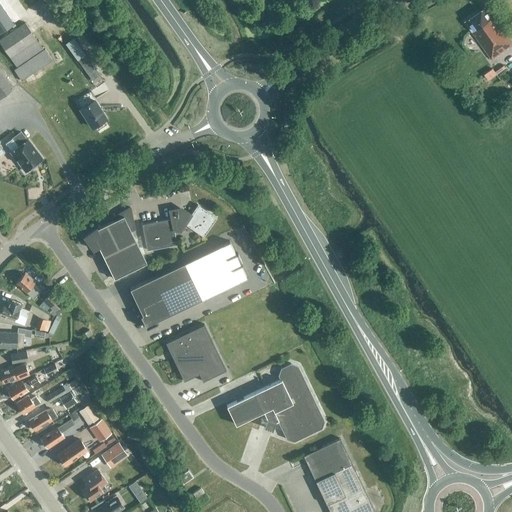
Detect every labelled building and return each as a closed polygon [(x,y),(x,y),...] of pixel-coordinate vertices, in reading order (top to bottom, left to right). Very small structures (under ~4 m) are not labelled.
[(0,0),(0,33),(18,21),(4,0),(0,0)] [(19,0),(26,9),(39,0),(19,0)] [(491,59),(511,44),(511,40),(487,6),(465,21),(491,59)] [(0,43),(16,66),(42,48),(25,22),(0,39),(0,43)] [(21,80),(52,59),(45,49),(14,70),(21,80)] [(92,80),(100,74),(85,54),(77,60),(92,80)] [(0,98),(14,88),(0,69),(0,98)] [(250,95),(245,87),(239,90),(244,99),(250,95)] [(80,108),(92,127),(106,118),(100,109),(94,100),(94,99),(80,108)] [(12,138),(17,144),(18,146),(11,152),(25,171),(42,158),(28,139),(27,140),(20,132),(12,138)] [(189,217),(180,211),(178,221),(184,225),(185,224),(203,236),(216,217),(197,204),(189,217)] [(105,265),(114,279),(122,275),(121,274),(146,262),(131,230),(134,229),(130,207),(112,217),(114,220),(97,229),(96,227),(84,236),(93,249),(98,246),(107,263),(105,265)] [(178,221),(180,211),(170,213),(170,212),(169,212),(170,218),(142,224),(147,250),(176,244),(173,230),(177,229),(179,231),(178,232),(179,233),(184,225),(178,221)] [(155,321),(201,299),(246,277),(241,265),(242,264),(237,253),(235,253),(229,241),(184,262),(130,287),(142,313),(140,314),(139,311),(139,312),(146,328),(159,321),(156,322),(155,321)] [(24,273),(16,283),(26,292),(33,298),(41,289),(38,286),(34,282),(24,273)] [(53,309),(59,303),(49,295),(44,301),(53,309)] [(3,305),(1,310),(0,312),(1,312),(1,313),(16,319),(17,314),(27,317),(29,311),(20,307),(22,303),(10,298),(7,306),(4,305),(3,305)] [(47,333),(35,330),(34,336),(43,338),(43,337),(49,337),(53,332),(61,317),(56,315),(47,333)] [(44,330),(47,319),(38,317),(35,327),(44,330)] [(204,324),(165,342),(184,381),(199,373),(203,381),(226,370),(204,324)] [(17,327),(17,332),(0,331),(0,346),(16,347),(16,346),(23,346),(23,336),(30,337),(31,330),(17,327)] [(12,364),(28,361),(26,352),(10,354),(12,364)] [(24,363),(14,367),(13,365),(0,370),(0,373),(4,383),(12,379),(13,381),(29,374),(24,363)] [(43,369),(46,376),(58,370),(54,363),(43,369)] [(281,379),(253,392),(226,405),(235,424),(263,411),(267,418),(264,427),(272,430),(275,421),(278,420),(287,438),(294,441),(321,427),(323,420),(297,366),(290,364),(281,368),(279,375),(281,379)] [(27,389),(39,381),(35,375),(23,383),(21,380),(15,384),(16,385),(8,391),(13,398),(19,394),(20,396),(28,390),(27,389)] [(49,403),(57,397),(78,385),(74,378),(67,383),(66,383),(62,385),(62,386),(45,396),(49,403)] [(83,390),(80,384),(74,388),(77,393),(83,390)] [(67,409),(77,403),(70,392),(60,398),(67,409)] [(23,414),(40,403),(35,396),(30,399),(28,395),(16,403),(23,414)] [(88,424),(90,423),(100,416),(90,403),(78,411),(88,424)] [(35,430),(52,419),(57,416),(51,407),(28,420),(35,430)] [(69,415),(73,421),(79,417),(75,411),(69,415)] [(74,424),(71,418),(65,422),(57,427),(41,438),(47,448),(64,437),(61,432),(74,424)] [(111,432),(101,418),(89,427),(99,441),(111,432)] [(311,471),(348,454),(340,437),(303,455),(311,471)] [(65,465),(78,456),(85,451),(77,441),(71,445),(70,445),(57,455),(61,459),(60,460),(63,464),(64,464),(65,465)] [(92,449),(95,453),(106,446),(105,445),(108,443),(107,442),(105,444),(103,441),(92,449)] [(127,454),(118,441),(101,454),(110,467),(127,454)] [(348,454),(311,471),(326,503),(328,502),(330,507),(333,506),(335,511),(366,511),(369,511),(371,504),(348,454)] [(109,482),(133,468),(127,459),(104,473),(109,482)] [(84,488),(82,490),(84,493),(85,494),(84,495),(88,500),(89,499),(89,500),(102,491),(99,487),(105,483),(107,482),(104,478),(98,469),(83,479),(87,486),(84,488)] [(178,477),(183,484),(193,477),(188,470),(178,477)] [(204,492),(200,487),(192,493),(196,498),(204,492)] [(116,511),(124,507),(116,494),(105,501),(107,503),(93,511),(116,511)]
